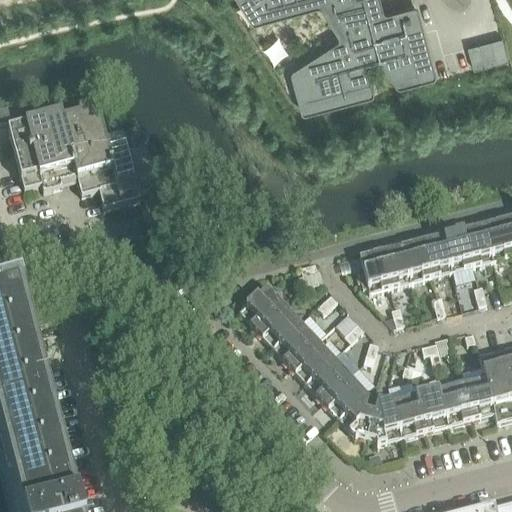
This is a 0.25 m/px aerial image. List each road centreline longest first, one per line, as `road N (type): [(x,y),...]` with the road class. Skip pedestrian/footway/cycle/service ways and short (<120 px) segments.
road 1 (residential): [(347,511),(98,250)]
road 2 (residential): [(511,316),(394,345),(327,269)]
road 3 (residential): [(366,511),(511,471)]
